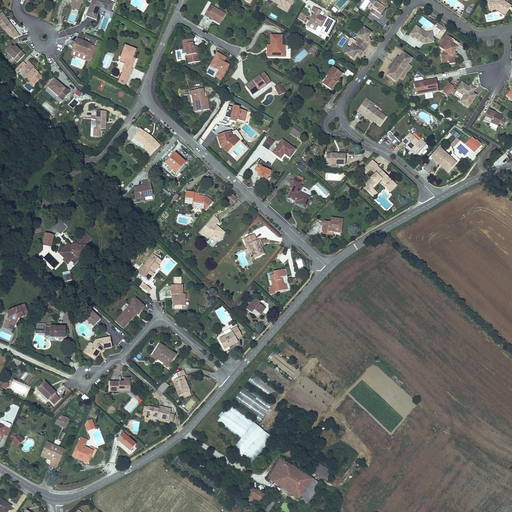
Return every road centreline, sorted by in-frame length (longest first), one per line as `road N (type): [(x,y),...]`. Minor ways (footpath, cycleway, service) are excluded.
road 1 (tertiary): [(232,378),(171,443),(85,492),(56,498),(0,468)]
road 2 (unclassified): [(328,268),(161,115),(148,93)]
road 3 (residential): [(94,374),(159,318),(232,378)]
road 4 (tertiary): [(328,268),(232,378)]
road 5 (unknown): [(181,434),(254,474),(299,431)]
road 6 (unclassified): [(337,115),(413,0)]
road 7 (tertiary): [(437,199),(328,268)]
